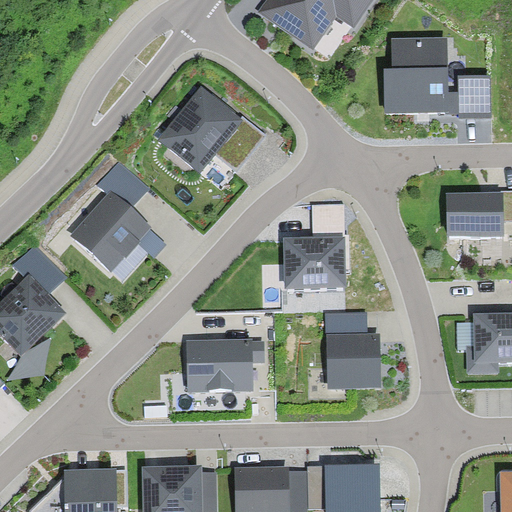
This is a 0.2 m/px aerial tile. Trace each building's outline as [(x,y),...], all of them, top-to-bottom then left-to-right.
[(277,0),(267,16),(313,47),(337,13),(356,26),(373,0),(277,0)] [(440,110),(439,91),(438,37),(382,39),(383,72),(375,73),(376,112),(440,110)] [(439,91),(440,110),(451,110),(451,116),(481,116),(480,75),(448,76),(449,91),(439,91)] [(219,154),(244,123),(202,90),(160,142),(202,176),(219,154)] [(244,123),(219,154),(242,171),(266,140),(244,123)] [(122,163),(102,185),(117,199),(128,209),(149,187),(122,163)] [(493,191),(494,218),(511,218),(511,188),(493,189),(493,191)] [(493,191),(437,193),(438,236),(494,235),(494,218),(493,191)] [(117,199),(80,240),(111,269),(125,254),(129,258),(140,245),(136,242),(149,228),(128,209),(117,199)] [(342,243),(287,245),(289,288),(344,285),(342,243)] [(34,281),(52,302),(71,285),(40,251),(16,271),(29,286),(34,281)] [(0,311),(0,333),(26,363),(71,323),(52,302),(34,281),(29,286),(0,311)] [(457,345),(458,370),(488,370),(488,362),(511,361),(511,312),(464,313),(464,345),(457,345)] [(317,333),(318,390),(371,389),(370,333),(317,333)] [(177,340),(178,390),(244,388),(243,361),(255,361),(254,340),(242,340),(242,338),(177,340)] [(224,467),(225,511),(279,511),(279,466),(224,467)] [(137,470),(138,511),(189,511),(190,511),(189,472),(189,469),(137,470)] [(379,511),(379,469),(328,470),(328,511),(379,511)] [(207,511),(218,511),(219,471),(208,471),(207,511)] [(189,472),(190,511),(207,511),(206,472),(189,472)] [(511,511),(511,474),(492,475),(492,511),(511,511)] [(110,511),(109,477),(58,479),(59,511),(110,511)]
